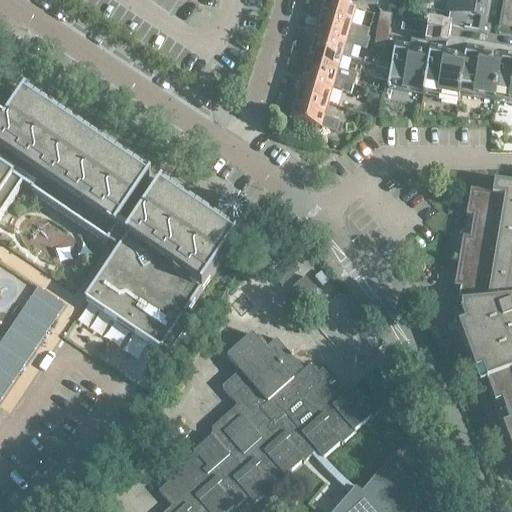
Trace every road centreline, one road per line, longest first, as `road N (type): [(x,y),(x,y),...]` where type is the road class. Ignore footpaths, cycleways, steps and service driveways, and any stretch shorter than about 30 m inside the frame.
road 1 (residential): [(481,511),(417,356),(321,228)]
road 2 (unknown): [(43,511),(113,445),(126,414),(113,397),(76,387),(0,454)]
road 3 (residential): [(234,153),(8,0)]
road 4 (residential): [(321,228),(392,164),(511,164)]
road 5 (residential): [(234,153),(287,0)]
